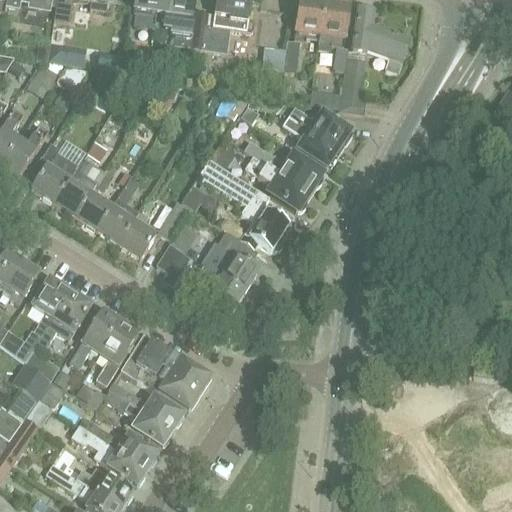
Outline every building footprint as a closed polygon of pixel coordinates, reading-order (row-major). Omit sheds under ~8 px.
[(7,0),(6,6),(5,11),(18,13),(19,9),(20,9),(20,6),(28,7),(27,11),(49,14),(52,0),(7,0)] [(56,0),(53,24),(67,27),(71,4),(92,8),(90,14),(108,17),(111,0),(56,0)] [(163,6),(163,0),(135,0),(135,3),(133,16),(164,21),(164,19),(165,19),(167,7),(163,6)] [(163,0),(163,6),(167,7),(165,19),(164,19),(164,21),(161,36),(170,37),(170,40),(174,41),(173,52),(187,54),(189,43),(191,26),(188,25),(190,17),(192,0),(163,0)] [(191,26),(189,43),(187,54),(187,55),(224,60),(227,36),(245,39),(245,36),(248,36),(249,26),(247,26),(250,0),(216,0),(213,22),(208,21),(208,20),(190,17),(188,25),(191,26)] [(298,6),(296,26),(293,47),(298,48),(306,49),(306,44),(307,39),(319,41),(324,10),(321,9),(321,7),(311,5),(309,8),(298,6)] [(325,10),(324,10),(319,41),(331,43),(330,48),(329,52),(335,53),(342,54),(345,33),(348,13),(337,11),(337,9),(326,7),(325,10)] [(340,100),(340,103),(338,118),(363,121),(365,106),(359,106),(365,59),(388,64),(386,74),(399,78),(402,66),(409,47),(369,34),(371,18),(372,18),(373,17),(357,14),(355,31),(352,56),(346,55),(345,64),(343,77),(340,100)] [(38,49),(36,64),(46,66),(49,51),(38,49)] [(53,50),(50,66),(82,71),(84,55),(53,50)] [(297,57),(284,55),(281,76),(281,77),(294,78),(297,57)] [(7,72),(8,72),(9,71),(15,63),(16,61),(0,58),(0,75),(5,76),(7,72)] [(121,61),(99,58),(97,75),(118,78),(121,61)] [(343,77),(345,64),(334,63),(332,75),(343,77)] [(14,65),(9,73),(19,79),(24,71),(14,65)] [(46,94),(63,70),(49,67),(40,65),(33,76),(35,77),(30,85),(46,94)] [(169,69),(166,89),(183,91),(186,71),(169,69)] [(85,82),(87,77),(88,76),(65,72),(56,87),(57,88),(56,90),(62,93),(63,94),(64,92),(75,98),(85,82)] [(279,75),(263,74),(260,96),(260,101),(276,102),(279,75)] [(128,109),(140,91),(130,85),(119,103),(128,109)] [(160,125),(176,98),(153,93),(141,113),(160,125)] [(340,103),(340,100),(328,98),(326,113),(338,115),(340,103)] [(249,104),(246,112),(249,113),(258,114),(260,106),(249,104)] [(511,108),(501,127),(498,125),(498,126),(511,135),(511,108)] [(257,119),(246,113),(241,122),(250,129),(257,119)] [(292,116),(287,122),(340,157),(341,156),(338,154),(341,149),(345,151),(352,140),(349,138),(349,137),(333,126),(323,120),(320,120),(315,127),(297,115),(293,114),(292,116)] [(0,174),(17,147),(10,142),(23,121),(14,115),(0,136),(0,174)] [(340,158),(340,157),(287,122),(283,128),(282,132),(303,145),(297,155),(309,163),(325,174),(326,172),(329,175),(337,163),(333,161),(337,156),(340,158)] [(25,152),(17,147),(0,174),(0,178),(9,184),(10,182),(16,186),(48,137),(39,132),(25,152)] [(208,165),(224,175),(235,158),(230,154),(233,149),(226,144),(222,150),(219,148),(208,165)] [(93,146),(86,156),(100,165),(107,155),(93,146)] [(252,162),(257,165),(311,200),(312,199),(310,197),(313,192),(316,192),(319,190),(321,187),(322,184),(320,181),(321,180),(292,162),(286,172),(252,150),(248,147),(243,156),(252,162)] [(31,196),(53,210),(77,171),(58,159),(59,156),(50,150),(31,179),(39,184),(31,196)] [(280,206),(297,217),(297,216),(300,217),(303,215),(305,212),(306,208),(304,206),(307,201),(310,201),(311,200),(257,165),(252,162),(243,176),(268,192),(269,189),(272,191),(268,199),(280,206)] [(53,210),(74,224),(90,199),(94,192),(103,178),(82,164),(77,171),(53,210)] [(251,228),(244,239),(240,245),(254,254),(258,248),(270,256),(271,254),(273,255),(275,255),(277,254),(278,253),(280,252),(281,251),(282,249),(282,247),(282,246),(282,244),(281,242),(280,241),(287,229),(261,212),(267,203),(224,175),(208,165),(197,182),(246,211),(240,221),(251,228)] [(113,184),(103,178),(94,192),(104,198),(113,184)] [(129,184),(111,213),(96,237),(117,251),(137,219),(125,211),(139,190),(129,184)] [(74,224),(96,237),(111,213),(99,205),(90,199),(74,224)] [(177,209),(159,239),(170,246),(188,216),(177,209)] [(139,217),(137,219),(117,251),(140,265),(155,241),(144,234),(150,224),(139,217)] [(241,232),(228,223),(223,224),(220,229),(221,232),(235,242),(239,241),(242,237),(241,232)] [(258,276),(248,270),(256,257),(229,241),(220,255),(233,264),(221,283),(244,297),(258,276)] [(156,271),(167,277),(168,277),(180,257),(170,250),(156,271)] [(7,255),(0,264),(0,292),(4,295),(22,266),(17,262),(16,260),(12,257),(10,257),(7,255)] [(174,293),(193,265),(180,257),(168,277),(167,277),(162,285),(174,293)] [(22,266),(4,295),(17,303),(19,300),(23,302),(39,277),(36,275),(36,272),(31,269),(28,269),(22,266)] [(244,297),(221,283),(220,284),(216,281),(203,272),(196,282),(214,293),(206,305),(229,320),(244,297)] [(30,361),(42,341),(71,296),(62,291),(63,289),(55,284),(54,286),(49,283),(32,311),(44,319),(33,337),(31,336),(15,361),(25,368),(30,361)] [(80,302),(71,296),(42,341),(30,361),(37,366),(55,336),(52,335),(57,326),(75,338),(92,310),(89,308),(88,305),(83,301),(80,302)] [(91,354),(99,360),(120,327),(118,326),(117,323),(112,320),(109,320),(103,316),(70,368),(79,374),(91,354)] [(130,333),(130,331),(124,327),(121,328),(120,327),(99,360),(109,366),(97,384),(107,391),(140,339),(130,333)] [(211,382),(144,340),(122,375),(159,399),(161,395),(190,414),(211,382)] [(474,368),(473,381),(498,384),(499,371),(474,368)] [(32,375),(24,369),(16,381),(24,386),(19,394),(36,405),(38,403),(47,388),(49,385),(33,373),(32,375)] [(69,381),(59,375),(52,386),(62,392),(69,381)] [(176,431),(179,431),(183,425),(182,422),(183,420),(155,401),(150,409),(147,407),(146,408),(113,387),(108,394),(173,436),(176,431)] [(47,388),(38,403),(51,412),(61,397),(47,388)] [(96,394),(86,408),(95,414),(105,400),(96,394)] [(170,441),(173,436),(108,394),(107,396),(108,397),(104,403),(138,426),(134,433),(163,451),(165,449),(167,449),(171,444),(170,441)] [(21,397),(8,415),(22,425),(35,407),(21,397)] [(38,405),(25,423),(39,432),(51,414),(38,405)] [(0,438),(8,444),(22,425),(8,415),(7,414),(0,424),(0,438)] [(151,469),(154,469),(158,463),(157,461),(158,459),(129,440),(124,448),(106,436),(105,437),(97,432),(99,430),(81,419),(76,429),(80,431),(94,440),(148,474),(151,469)] [(25,423),(12,443),(8,449),(0,461),(0,464),(11,472),(25,451),(39,432),(25,423)] [(144,479),(148,474),(94,440),(80,431),(72,443),(84,451),(88,450),(97,456),(94,461),(138,490),(139,487),(142,488),(146,482),(144,479)] [(0,461),(8,449),(0,442),(0,461)] [(0,464),(0,488),(11,472),(0,464)] [(118,511),(74,483),(52,469),(44,480),(69,496),(70,494),(71,495),(72,494),(91,506),(87,511),(118,511)] [(77,479),(74,483),(118,511),(123,511),(127,507),(129,508),(134,500),(132,499),(133,497),(108,481),(103,489),(84,476),(80,481),(77,479)]
